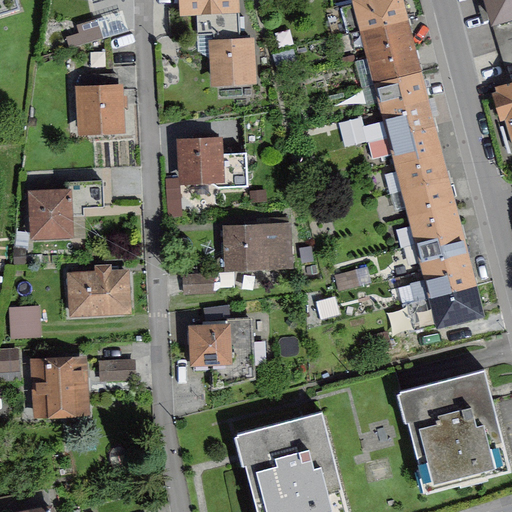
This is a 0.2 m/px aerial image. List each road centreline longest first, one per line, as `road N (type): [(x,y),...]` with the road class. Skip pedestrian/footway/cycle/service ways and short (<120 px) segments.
road 1 (residential): [(147,0),(162,393),(182,511)]
road 2 (residential): [(442,0),(488,204)]
